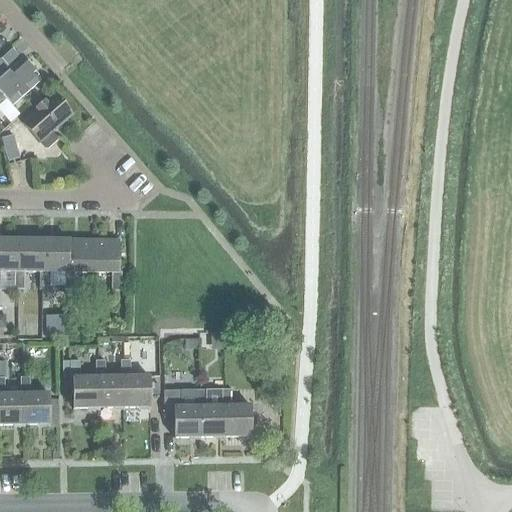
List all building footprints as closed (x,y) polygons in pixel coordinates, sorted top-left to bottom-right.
[(34,73),(22,59),(9,70),(0,60),(0,96),(1,96),(10,106),(11,107),(37,83),(31,75),(34,73)] [(71,114),(54,95),(44,104),(43,102),(35,110),(36,111),(21,125),(39,144),(44,149),(47,150),(56,141),(56,139),(51,133),(71,114)] [(11,107),(10,106),(0,115),(0,130),(1,131),(18,115),(11,107)] [(12,137),(1,140),(7,162),(18,159),(12,137)] [(16,241),(0,241),(0,273),(13,273),(16,273),(16,241)] [(23,273),(37,274),(40,274),(41,242),(16,241),(16,273),(13,273),(13,291),(23,291),(23,273)] [(66,274),(66,242),(41,242),(40,274),(37,274),(37,291),(48,291),(48,274),(63,274),(66,274)] [(73,274),(92,274),(92,242),(66,242),(66,274),(63,274),(63,291),(73,291),(73,274)] [(118,243),(92,242),(92,274),(110,274),(109,292),(120,292),(120,273),(118,273),(118,243)] [(45,338),(47,320),(28,319),(27,337),(45,338)] [(94,363),(94,380),(96,380),(97,411),(122,410),(121,379),(119,379),(103,380),(103,363),(94,363)] [(121,379),(122,410),(148,410),(147,379),(128,379),(128,363),(119,363),(119,379),(121,379)] [(72,412),(97,411),(96,380),(94,380),(78,380),(78,364),(61,364),(61,382),(71,381),(72,412)] [(0,427),(22,427),(21,395),(19,395),(3,396),(3,380),(0,379),(0,427)] [(21,395),(22,427),(47,426),(47,395),(28,395),(28,379),(18,379),(19,395),(21,395)] [(157,395),(157,384),(149,385),(149,395),(157,395)] [(223,406),(221,407),(221,390),(196,391),(196,407),(198,407),(199,438),(224,438),(223,406)] [(221,390),(221,407),(223,406),(224,438),(250,437),(249,406),(230,406),(230,390),(221,390)] [(173,439),(199,438),(198,407),(196,407),(196,391),(162,391),(163,409),(173,409),(173,439)]
